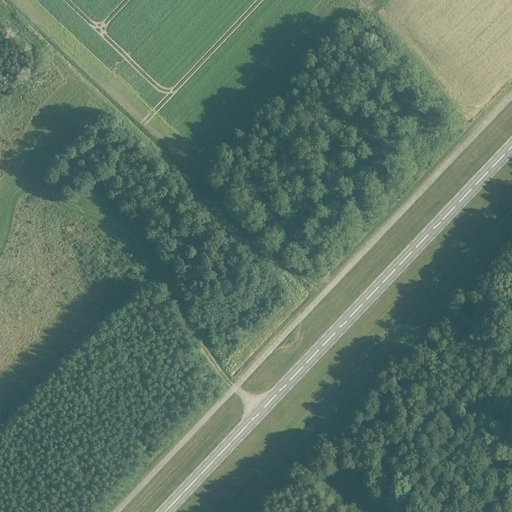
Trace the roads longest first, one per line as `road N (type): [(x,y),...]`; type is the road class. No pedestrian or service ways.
road 1 (secondary): [(164,511),(511,146)]
road 2 (track): [(232,386),(205,354),(160,268),(109,210),(84,201)]
